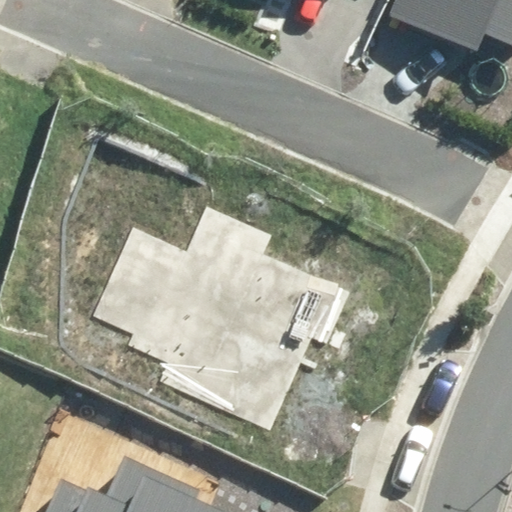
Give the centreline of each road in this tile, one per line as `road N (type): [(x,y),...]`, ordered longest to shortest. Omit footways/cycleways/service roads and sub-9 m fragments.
road 1 (residential): [(511,221),(17,0)]
road 2 (residential): [(459,511),(511,371)]
